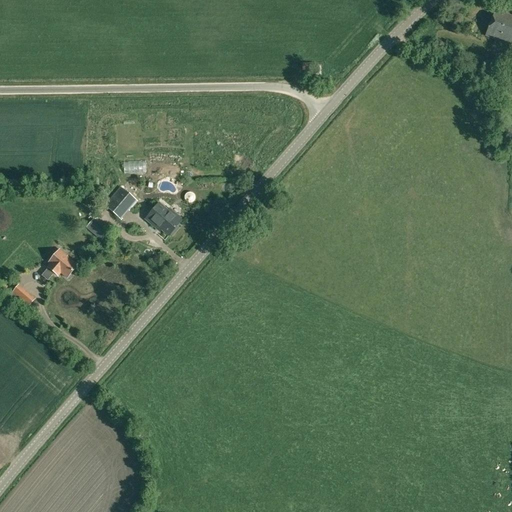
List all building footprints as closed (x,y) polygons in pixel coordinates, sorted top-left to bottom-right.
[(486,36),(511,45),(511,16),(496,11),(486,36)] [(122,220),(138,202),(120,187),(105,206),(122,220)] [(170,234),(173,236),(179,228),(177,226),(182,220),(169,209),(168,211),(159,203),(146,219),(158,230),(160,228),(169,236),(170,234)] [(108,233),(93,220),(87,228),(102,241),(108,233)] [(67,257),(60,251),(49,264),(51,265),(48,269),(49,269),(43,277),(48,282),(55,274),(58,277),(61,274),(68,279),(78,267),(66,258),(67,257)] [(35,298),(17,283),(11,290),(29,305),(35,298)]
